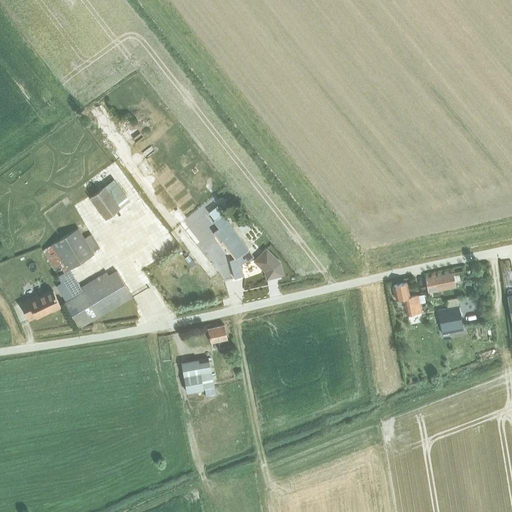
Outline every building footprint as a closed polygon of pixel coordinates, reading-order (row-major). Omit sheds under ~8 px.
[(165,162),(143,179),(187,234),(198,226),(195,223),(204,216),(200,211),(191,218),(186,212),(198,203),(165,162)] [(114,178),(89,197),(105,218),(130,200),(114,178)] [(68,190),(63,195),(69,201),(74,196),(68,190)] [(218,227),(213,231),(220,242),(222,241),(234,258),(229,259),(238,290),(253,286),(249,274),(244,275),(240,262),(254,256),(248,250),(249,249),(223,213),(213,221),(218,227)] [(120,226),(129,220),(124,214),(110,224),(122,242),(134,233),(130,227),(123,231),(120,226)] [(78,227),(42,249),(53,268),(59,264),(64,271),(94,252),(93,250),(100,246),(91,232),(84,237),(78,227)] [(108,243),(101,248),(104,253),(111,248),(108,243)] [(136,243),(128,248),(132,254),(140,249),(136,243)] [(266,247),(253,260),(264,271),(266,279),(285,274),(281,262),(266,247)] [(62,282),(57,284),(66,301),(64,302),(79,327),(132,296),(116,269),(109,274),(106,270),(80,285),(70,268),(58,275),(62,282)] [(453,272),(425,278),(428,292),(456,287),(453,272)] [(139,280),(143,288),(151,283),(146,275),(139,280)] [(406,282),(394,284),(397,299),(404,298),(407,315),(422,312),(418,295),(409,296),(406,282)] [(26,295),(33,293),(32,286),(24,288),(26,295)] [(37,293),(20,302),(29,320),(52,309),(53,310),(61,306),(52,288),(38,295),(37,293)] [(447,307),(437,309),(442,334),(464,330),(457,298),(446,300),(447,307)] [(224,324),(208,328),(211,342),(218,341),(220,347),(229,345),(224,324)] [(198,358),(181,361),(187,392),(205,389),(206,395),(216,393),(208,357),(198,359),(198,358)]
